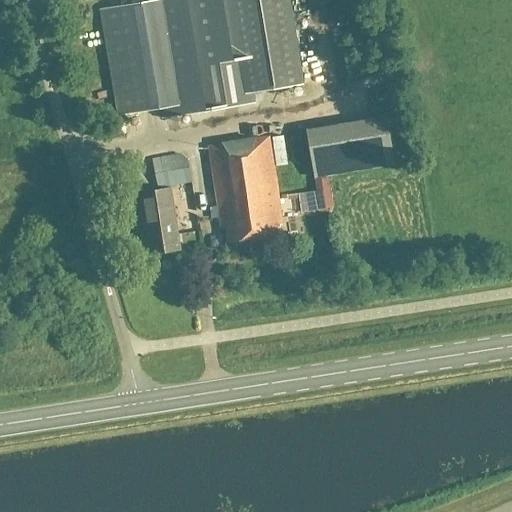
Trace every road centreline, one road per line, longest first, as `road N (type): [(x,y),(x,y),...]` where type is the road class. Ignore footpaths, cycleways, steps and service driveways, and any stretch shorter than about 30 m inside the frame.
road 1 (unclassified): [(137,406),(23,0)]
road 2 (primary): [(511,349),(137,406)]
road 3 (primary): [(137,406),(0,427)]
